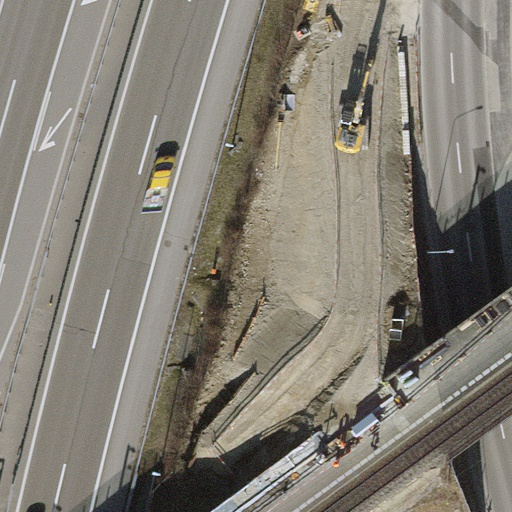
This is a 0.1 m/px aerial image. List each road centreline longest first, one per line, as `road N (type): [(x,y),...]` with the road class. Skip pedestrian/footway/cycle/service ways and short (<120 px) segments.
road 1 (motorway): [(58,511),(194,0)]
road 2 (secondary): [(511,461),(464,179),(452,0)]
road 3 (motorway): [(39,0),(0,143)]
